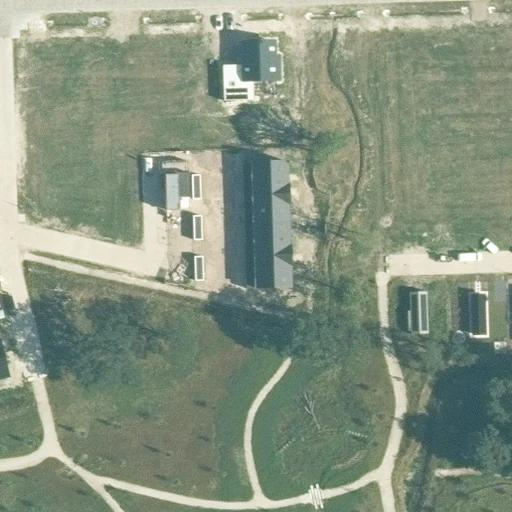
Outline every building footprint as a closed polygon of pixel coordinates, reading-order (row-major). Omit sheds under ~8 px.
[(424,33),(388,34),(389,57),(425,56),(424,33)] [(511,38),(511,34),(488,35),(489,71),(511,70),(511,38)] [(243,66),(223,67),(224,102),(254,101),(254,97),(276,96),(275,80),(279,80),(278,57),(275,58),(274,43),(242,44),(243,66)] [(456,44),(444,44),(444,55),(456,55),(456,44)] [(68,49),(42,50),(44,101),(74,100),(73,82),(69,82),(68,49)] [(209,53),(184,54),(185,94),(206,93),(207,111),(224,110),(224,102),(223,66),(223,63),(210,63),(209,53)] [(164,54),(136,55),(137,103),(176,102),(175,85),(165,85),(164,54)] [(456,55),(444,55),(444,66),(456,66),(456,55)] [(111,56),(90,56),(91,100),(111,100),(112,109),(128,108),(127,85),(112,86),(111,56)] [(425,56),(389,57),(389,80),(425,78),(425,56)] [(425,78),(389,80),(390,102),(426,101),(425,78)] [(463,89),(451,89),(451,100),(463,100),(463,89)] [(463,100),(451,100),(452,111),(464,111),(463,100)] [(426,101),(390,102),(391,125),(427,124),(426,101)] [(511,113),(503,114),(504,126),(511,125),(511,113)] [(149,129),(129,129),(129,153),(141,153),(149,153),(149,129)] [(81,139),(53,140),(54,156),(82,155),(81,139)] [(508,144),(497,145),(497,157),(508,156),(508,144)] [(426,154),(390,155),(390,178),(426,176),(426,154)] [(288,163),(242,164),(243,186),(289,185),(288,163)] [(465,164),(453,165),(454,176),(466,175),(465,164)] [(97,217),(96,183),(92,183),(91,165),(62,165),(63,184),(47,184),(48,219),(97,217)] [(466,175),(454,176),(454,187),(466,186),(466,175)] [(426,176),(390,178),(391,200),(427,199),(426,176)] [(509,181),(489,181),(490,215),(510,215),(509,181)] [(289,185),(243,186),(243,207),(289,206),(289,185)] [(461,198),(449,199),(449,210),(461,209),(461,198)] [(427,199),(391,200),(392,223),(428,222),(427,199)] [(289,206),(243,207),(244,227),(290,226),(289,206)] [(201,216),(192,217),(193,229),(201,228),(201,216)] [(290,226),(244,227),(244,247),(290,246),(290,226)] [(201,228),(193,229),(194,241),(202,240),(201,228)] [(290,246),(244,247),(245,268),(291,267),(290,246)] [(203,257),(194,257),(194,270),(203,270),(203,257)] [(291,267),(245,268),(245,290),(292,289),(291,267)] [(203,270),(194,270),(195,281),(203,281),(203,270)] [(426,291),(408,291),(409,310),(410,329),(410,333),(427,333),(426,291)] [(484,296),(472,296),(473,335),(485,335),(484,296)]
